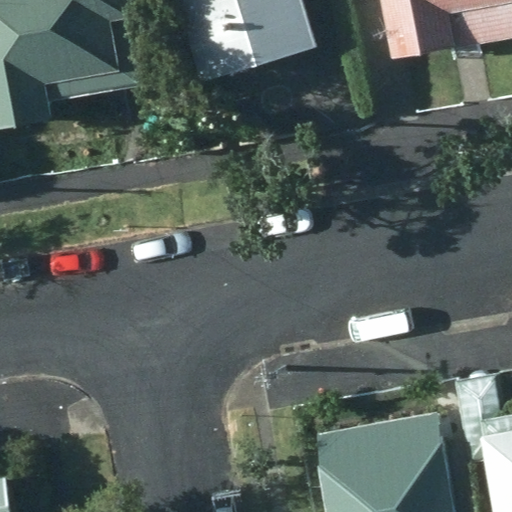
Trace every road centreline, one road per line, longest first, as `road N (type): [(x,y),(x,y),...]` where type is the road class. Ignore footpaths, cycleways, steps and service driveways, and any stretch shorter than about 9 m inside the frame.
road 1 (residential): [(153,311),(511,245)]
road 2 (residential): [(153,311),(186,511)]
road 3 (residential): [(0,337),(153,311)]
